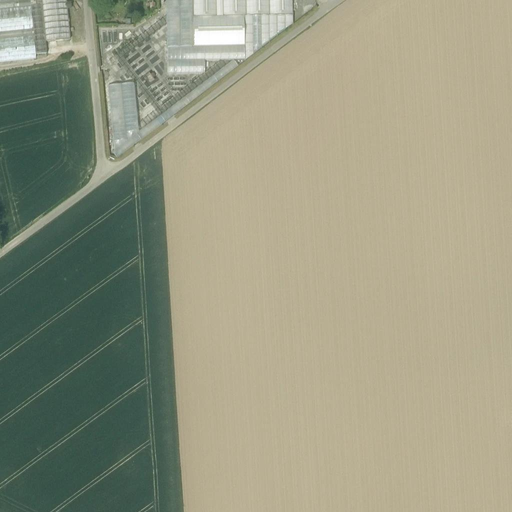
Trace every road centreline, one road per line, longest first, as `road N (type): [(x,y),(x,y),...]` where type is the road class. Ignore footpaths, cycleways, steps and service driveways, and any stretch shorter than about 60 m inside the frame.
road 1 (residential): [(341,0),(103,177)]
road 2 (residential): [(103,177),(88,0)]
road 3 (residential): [(103,177),(0,254)]
